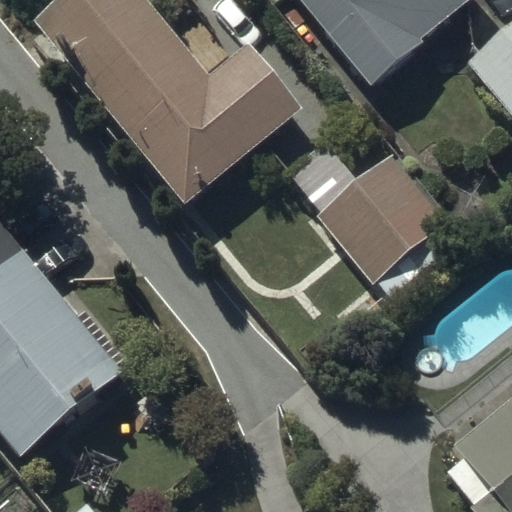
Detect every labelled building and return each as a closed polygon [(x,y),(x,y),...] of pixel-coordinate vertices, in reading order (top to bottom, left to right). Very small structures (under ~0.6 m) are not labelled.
[(78,77),(72,82),(186,220),(302,124),(250,62),(245,66),(241,60),(216,81),(209,73),(217,66),(187,29),(171,42),(135,0),(85,0),(38,39),(59,64),(63,60),(78,77)] [(289,0),(376,104),(427,61),(422,56),(484,5),(479,0),(289,0)] [(511,39),(470,74),(511,126),(511,39)] [(329,155),(290,185),(324,227),(320,230),(373,297),(377,294),(389,308),(456,254),(443,237),(449,232),(397,166),(361,195),(329,155)] [(0,240),(0,449),(20,474),(135,379),(86,320),(74,329),(0,240)] [(511,511),(511,423),(458,469),(465,477),(449,491),(467,511),(511,511)]
